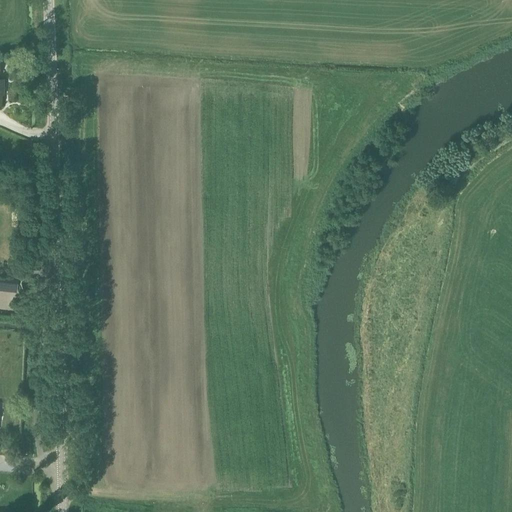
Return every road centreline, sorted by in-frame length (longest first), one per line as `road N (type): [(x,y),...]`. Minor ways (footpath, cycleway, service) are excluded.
road 1 (tertiary): [(62,511),(48,0)]
road 2 (track): [(203,511),(191,498),(62,493)]
